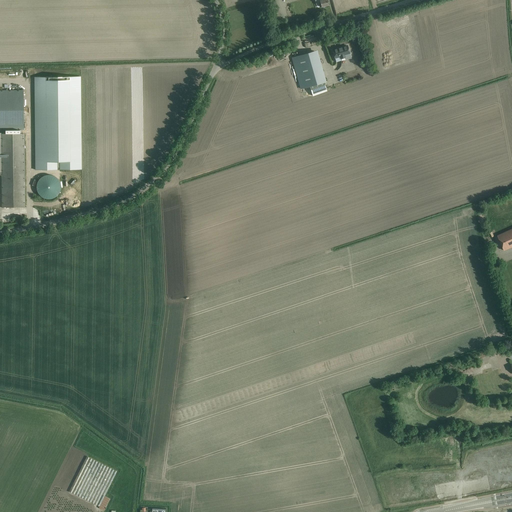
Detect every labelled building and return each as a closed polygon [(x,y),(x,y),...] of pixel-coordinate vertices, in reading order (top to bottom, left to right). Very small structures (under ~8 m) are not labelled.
[(277,6),(270,8),(273,20),(281,18),(277,6)] [(333,50),(335,58),(336,62),(341,61),(341,59),(345,58),(346,59),(351,58),(350,54),(348,46),(333,50)] [(315,51),(291,60),(300,85),(324,77),(315,51)] [(35,77),(35,169),(81,170),(81,77),(35,77)] [(323,79),(308,84),(313,96),(327,91),(323,79)] [(0,129),(23,130),(23,90),(0,90),(0,129)] [(25,207),(24,134),(0,133),(0,175),(2,176),(2,207),(25,207)] [(37,186),(37,187),(37,188),(37,189),(37,190),(37,191),(37,192),(38,193),(39,194),(39,195),(40,196),(41,196),(42,197),(43,198),(44,198),(45,199),(46,199),(47,199),(49,199),(50,199),(51,199),(52,199),(53,198),(54,198),(55,197),(56,196),(57,195),(58,195),(58,194),(59,193),(59,192),(60,192),(60,191),(60,189),(60,188),(61,188),(61,187),(61,186),(60,185),(60,184),(60,183),(60,182),(59,181),(58,180),(58,179),(57,179),(57,178),(56,178),(55,177),(54,176),(53,176),(52,175),(51,175),(50,175),(48,175),(47,175),(46,175),(45,176),(44,176),(43,177),(42,177),(41,178),(40,179),(39,179),(39,180),(38,181),(38,182),(37,183),(37,184),(37,185),(37,186)] [(505,251),(511,247),(511,229),(498,236),(505,251)] [(500,368),(485,373),(492,397),(508,392),(500,368)] [(117,471),(90,458),(87,457),(69,492),(100,507),(99,508),(104,511),(110,499),(105,496),(117,471)]
